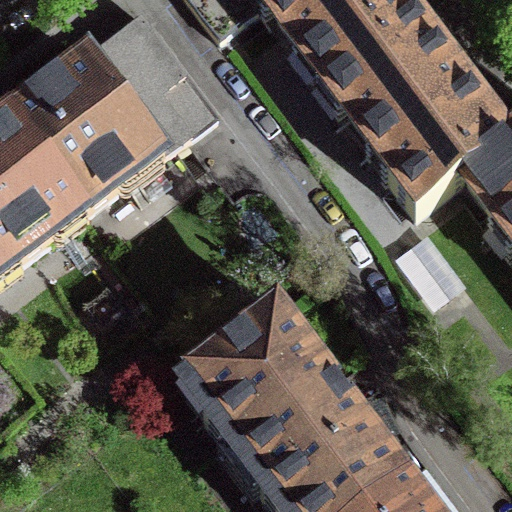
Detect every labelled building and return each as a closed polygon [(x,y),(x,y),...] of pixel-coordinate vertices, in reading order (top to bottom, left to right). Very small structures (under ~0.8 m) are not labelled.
[(183,0),(220,49),(268,13),(326,90),(404,31),(391,13),(397,9),(389,0),(183,0)] [(75,76),(9,126),(84,225),(215,126),(140,26),(75,76)] [(418,50),(404,31),(326,90),(395,182),(387,188),(415,225),(465,188),(477,179),(475,177),(502,157),(489,140),(493,137),(466,101),(471,97),(462,85),(453,73),(448,77),(424,45),(418,50)] [(0,132),(0,288),(84,225),(9,126),(0,132)] [(511,248),(511,149),(502,157),(475,177),(477,179),(465,188),(511,248)] [(369,511),(402,487),(338,403),(275,319),(177,392),(266,511),(369,511)] [(420,511),(402,487),(369,511),(420,511)]
